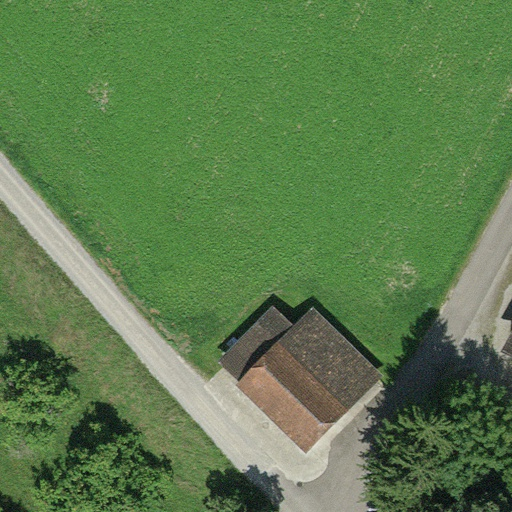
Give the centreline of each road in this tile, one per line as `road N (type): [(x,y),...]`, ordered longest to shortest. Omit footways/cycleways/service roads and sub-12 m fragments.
road 1 (unclassified): [(0,173),(307,511)]
road 2 (unclassified): [(347,511),(511,210)]
